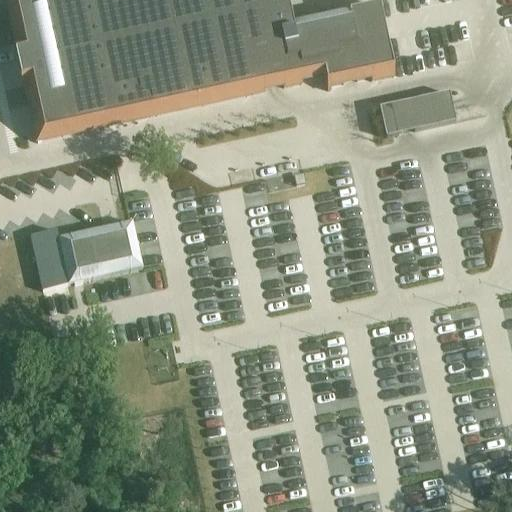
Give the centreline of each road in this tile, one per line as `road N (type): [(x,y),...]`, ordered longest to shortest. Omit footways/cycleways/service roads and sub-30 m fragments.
road 1 (unknown): [(339,164),(332,229),(338,274),(358,319),(377,335),(444,337),(511,294)]
road 2 (unknown): [(50,166),(204,147),(278,148),(339,164)]
road 3 (unknown): [(339,164),(483,168)]
